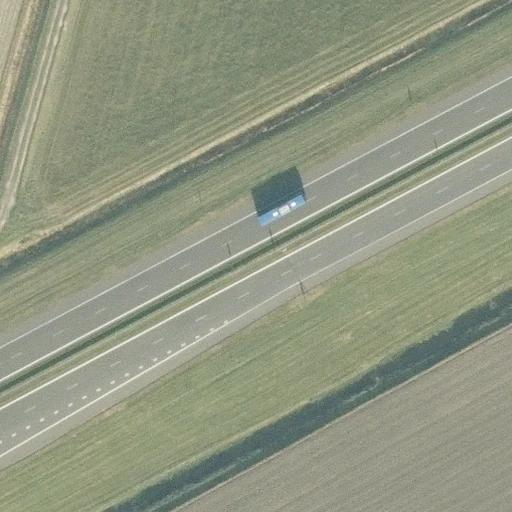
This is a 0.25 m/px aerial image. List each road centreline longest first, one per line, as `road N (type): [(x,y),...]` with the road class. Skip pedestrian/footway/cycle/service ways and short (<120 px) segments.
road 1 (motorway): [(511,89),(0,362)]
road 2 (motorway): [(0,424),(511,151)]
road 3 (track): [(61,0),(0,219)]
